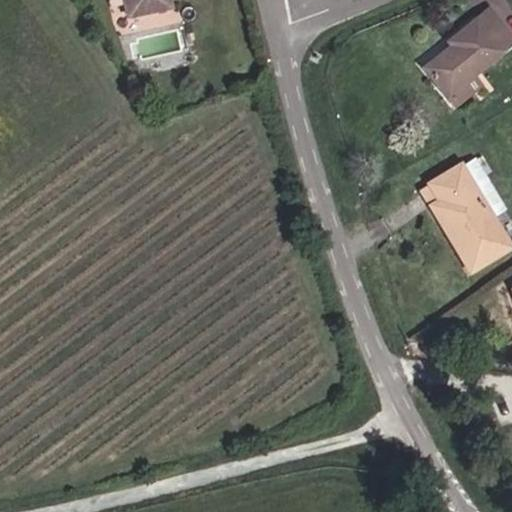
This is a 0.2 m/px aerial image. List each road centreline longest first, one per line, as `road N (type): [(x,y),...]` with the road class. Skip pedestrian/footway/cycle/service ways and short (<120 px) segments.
road 1 (tertiary): [(277,22),(294,110),(408,422),(470,511)]
road 2 (track): [(71,511),(408,422)]
